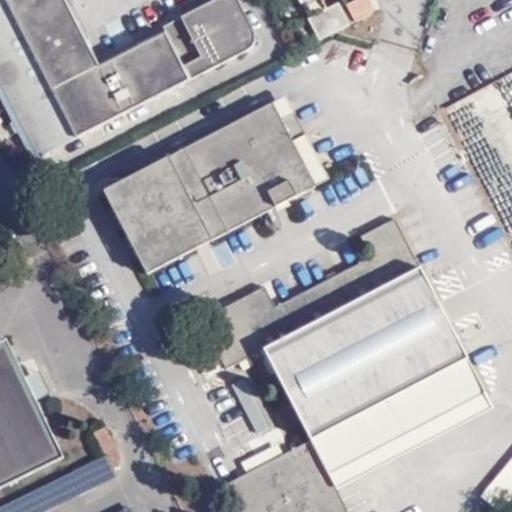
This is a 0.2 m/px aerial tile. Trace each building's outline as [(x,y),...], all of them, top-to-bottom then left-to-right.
[(99,66),(65,0),(0,0),(0,96),(33,160),(253,48),(256,39),(237,0),(216,0),(164,26),(165,32),(99,66)] [(295,0),(308,21),(323,13),(316,0),(295,0)] [(351,24),(371,13),(363,0),(362,0),(343,9),(351,24)] [(315,43),(346,28),(335,6),(323,13),(308,21),(303,23),(315,43)] [(284,100),(269,108),(278,124),(291,116),(284,100)] [(278,124),(269,108),(103,195),(145,276),(312,189),(290,147),(304,140),(291,116),(278,124)] [(290,147),(312,189),(326,181),(304,140),(290,147)] [(263,349),(310,441),(464,359),(393,221),(357,238),(368,260),(273,309),(262,287),(199,321),(223,370),(263,349)] [(0,344),(0,489),(65,457),(16,352),(0,344)] [(464,359),(310,441),(326,473),(482,393),(464,359)] [(345,511),(326,473),(310,441),(224,485),(238,511),(345,511)] [(511,458),(479,498),(496,511),(503,511),(511,502),(511,458)]
